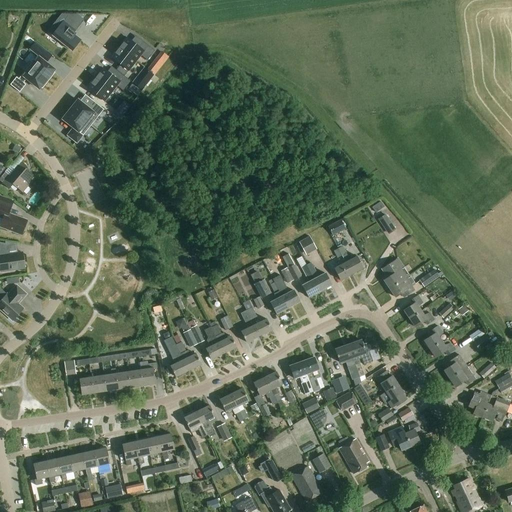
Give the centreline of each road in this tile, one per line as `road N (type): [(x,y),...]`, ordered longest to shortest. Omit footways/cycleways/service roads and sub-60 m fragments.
road 1 (residential): [(464,453),(382,321),(359,315),(202,389),(0,430)]
road 2 (track): [(511,356),(387,197),(379,193),(349,212)]
road 3 (residential): [(27,133),(115,23)]
road 4 (residential): [(342,511),(464,453)]
road 5 (residential): [(59,296),(36,256),(43,218),(64,187)]
